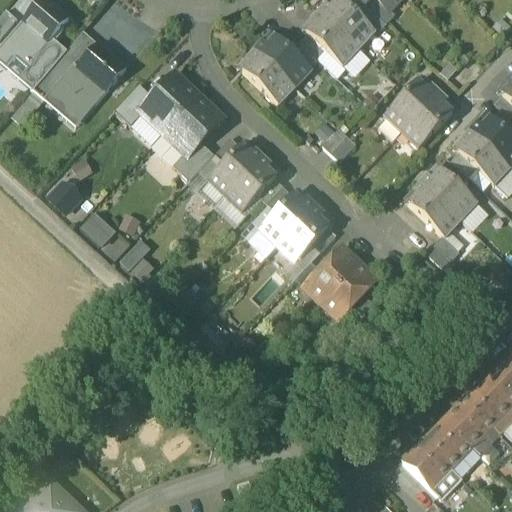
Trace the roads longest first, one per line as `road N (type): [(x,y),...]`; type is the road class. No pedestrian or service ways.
road 1 (track): [(0,180),(296,454)]
road 2 (residential): [(190,15),(198,59),(231,108),(366,231),(399,249)]
road 3 (residential): [(119,511),(296,454),(357,491)]
road 4 (residential): [(357,491),(511,341)]
